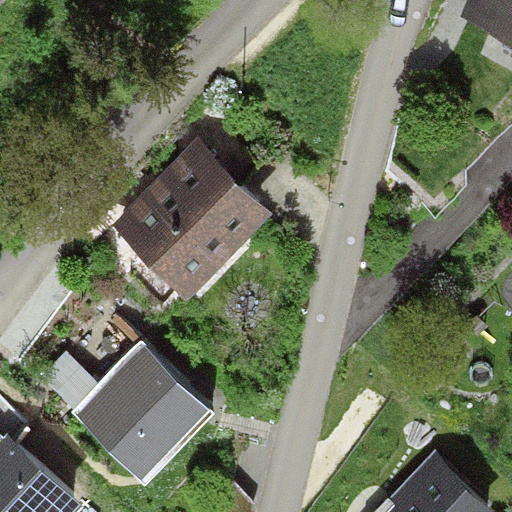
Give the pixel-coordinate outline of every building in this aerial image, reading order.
[(511,0),(467,0),(462,14),(511,35),(511,0)] [(268,206),(194,138),(109,229),(183,297),(268,206)] [(210,401),(142,337),(73,410),(142,474),(210,401)] [(0,511),(71,511),(77,506),(8,439),(0,447),(0,511)] [(490,511),(435,458),(381,511),(490,511)]
